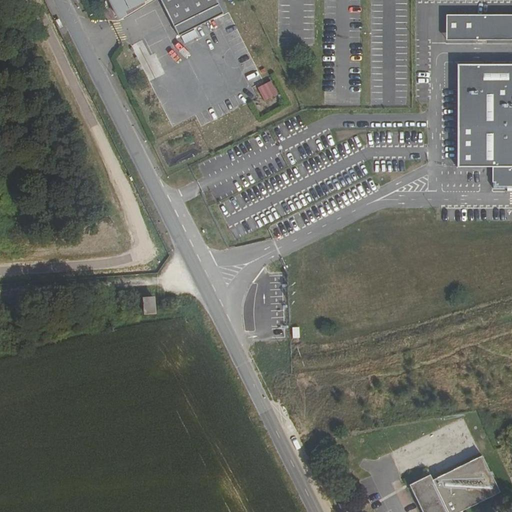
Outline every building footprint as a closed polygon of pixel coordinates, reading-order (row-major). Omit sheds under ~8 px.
[(126,6),(138,0),(110,0),(118,14),(128,9),(126,6)] [(162,0),(181,37),(223,15),(215,0),(162,0)] [(511,35),(473,36),(473,60),(511,60),(511,35)] [(460,60),(460,36),(433,36),(433,60),(460,60)] [(460,60),(473,60),(473,36),(460,36),(460,60)] [(153,75),(143,58),(150,55),(142,41),(132,46),(148,78),(153,75)] [(257,88),(263,102),(278,95),(271,81),(257,88)] [(506,205),(511,205),(511,84),(444,85),(444,184),(479,184),(479,205),(493,205),(493,209),(506,209),(506,205)] [(151,306),(137,306),(137,320),(151,319),(151,306)] [(467,511),(498,497),(480,462),(431,487),(427,479),(406,490),(417,511),(467,511)]
